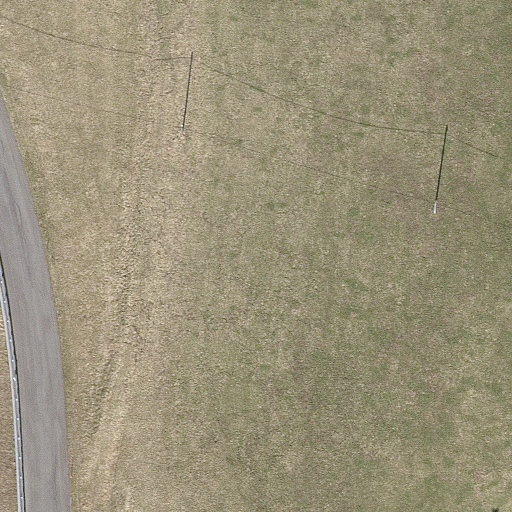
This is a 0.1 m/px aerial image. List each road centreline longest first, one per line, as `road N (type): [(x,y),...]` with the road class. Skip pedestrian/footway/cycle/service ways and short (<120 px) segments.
road 1 (track): [(97,511),(151,235),(170,0)]
road 2 (unclassified): [(44,511),(31,298),(0,170)]
